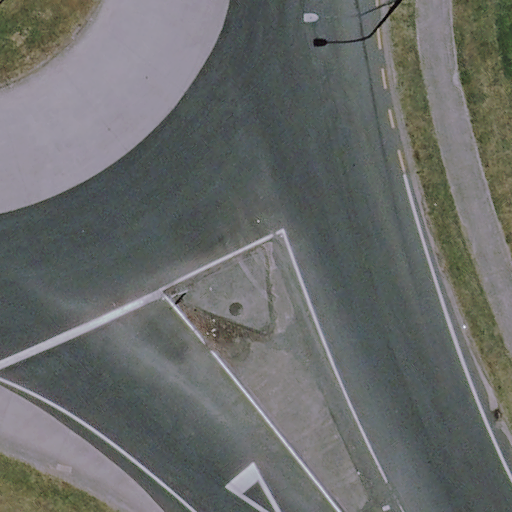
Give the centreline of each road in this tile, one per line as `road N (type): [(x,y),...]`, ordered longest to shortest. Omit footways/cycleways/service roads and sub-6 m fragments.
road 1 (tertiary): [(290,60),(404,375),(468,511)]
road 2 (tertiary): [(290,60),(189,197),(39,274)]
road 3 (tertiary): [(266,511),(39,274)]
